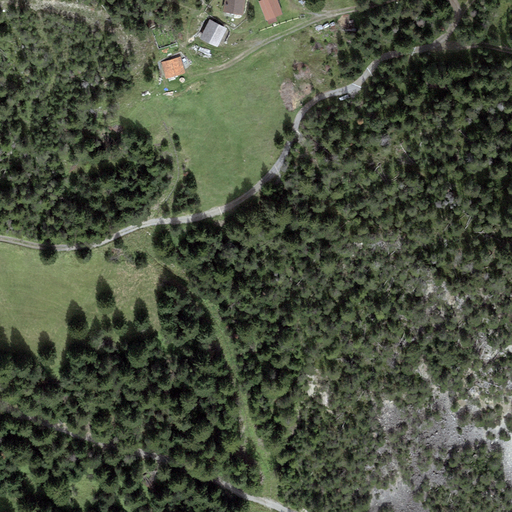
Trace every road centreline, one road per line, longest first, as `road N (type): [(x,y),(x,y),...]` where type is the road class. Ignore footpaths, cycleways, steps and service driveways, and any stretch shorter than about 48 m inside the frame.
road 1 (track): [(476,0),(435,45),(388,52),(354,84),(308,104),(262,188),(230,204),(150,219),(98,242),(46,246),(0,236)]
road 2 (track): [(0,404),(95,440),(177,458),(300,511)]
road 3 (track): [(369,0),(202,71)]
